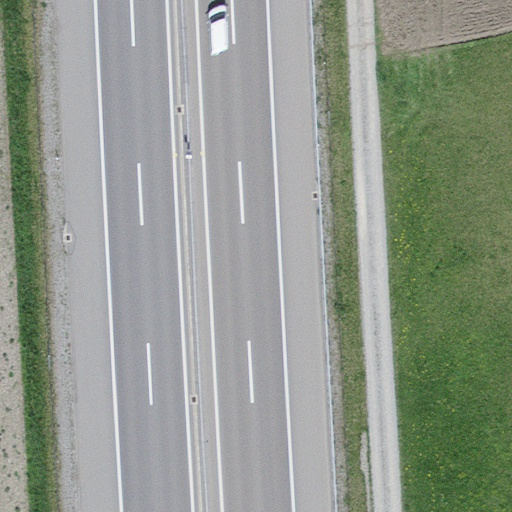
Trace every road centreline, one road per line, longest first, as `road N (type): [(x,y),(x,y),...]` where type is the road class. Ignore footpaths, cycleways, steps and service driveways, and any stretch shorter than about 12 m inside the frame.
road 1 (track): [(387,511),(360,0)]
road 2 (motorway): [(258,511),(231,0)]
road 3 (motorway): [(131,0),(157,511)]
